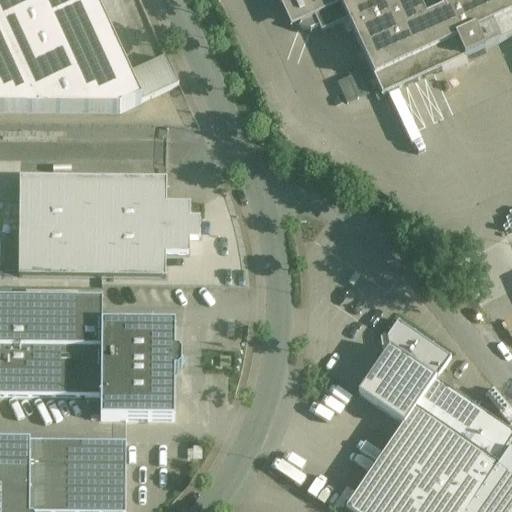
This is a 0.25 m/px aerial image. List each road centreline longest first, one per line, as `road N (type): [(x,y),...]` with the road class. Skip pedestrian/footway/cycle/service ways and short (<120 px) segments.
road 1 (residential): [(204,511),(254,431),(276,361),(277,267),(262,197)]
road 2 (residential): [(511,392),(402,262),(364,231),(323,207),(262,197)]
road 3 (residential): [(262,197),(171,0)]
